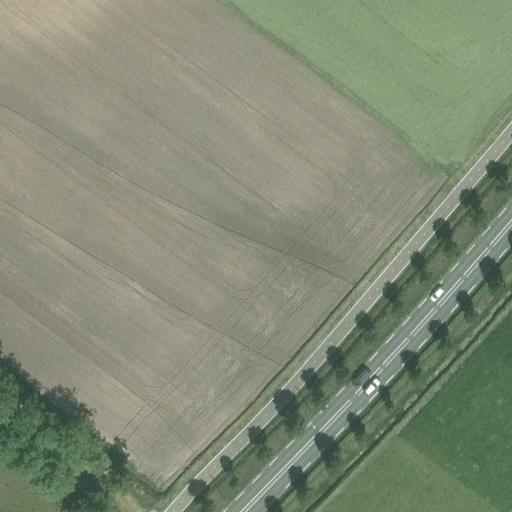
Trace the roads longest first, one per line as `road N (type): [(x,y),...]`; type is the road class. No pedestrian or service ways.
road 1 (primary): [(511,220),(240,511)]
road 2 (track): [(0,406),(141,511)]
